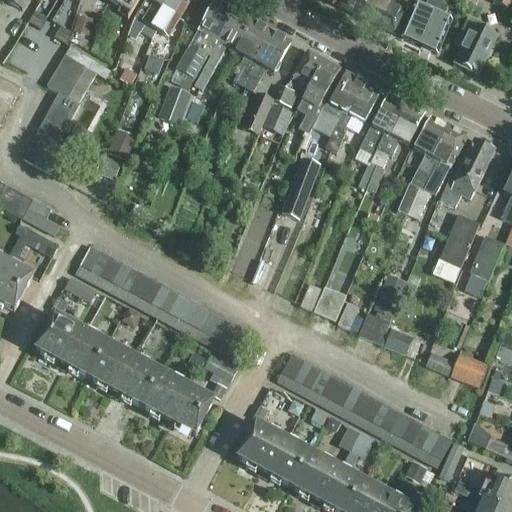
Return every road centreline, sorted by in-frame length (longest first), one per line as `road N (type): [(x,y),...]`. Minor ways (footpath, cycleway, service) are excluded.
road 1 (unclassified): [(511,129),(263,0)]
road 2 (residential): [(85,226),(280,335)]
road 3 (residential): [(190,509),(0,406)]
road 4 (residential): [(190,509),(280,335)]
road 5 (residential): [(280,335),(448,423)]
road 6 (residential): [(0,390),(85,226)]
